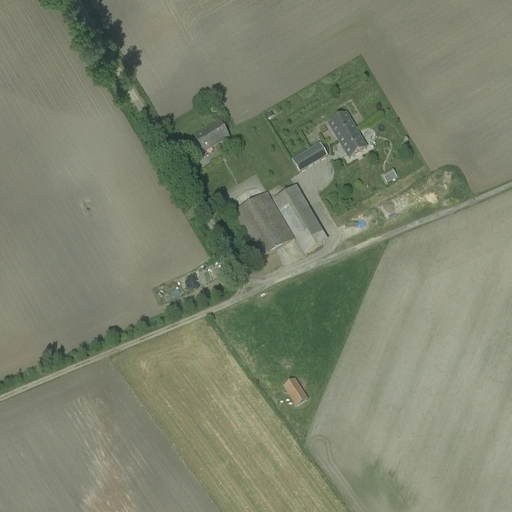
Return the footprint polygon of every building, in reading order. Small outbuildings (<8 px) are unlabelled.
[(346,115),(329,125),(349,160),(366,149),(346,115)] [(205,155),(204,154),(229,139),(220,124),(196,138),(198,143),(191,147),(198,159),(205,155)] [(320,146),(312,150),(319,162),(327,158),(320,146)] [(292,162),(299,174),(307,170),(300,157),(292,162)] [(387,184),(398,178),(394,170),(383,176),(387,184)] [(273,202),(285,221),(307,208),(296,189),(273,202)] [(258,263),(295,241),(272,202),(267,194),(231,216),(258,263)] [(307,401),(294,380),(284,387),(297,407),(307,401)]
